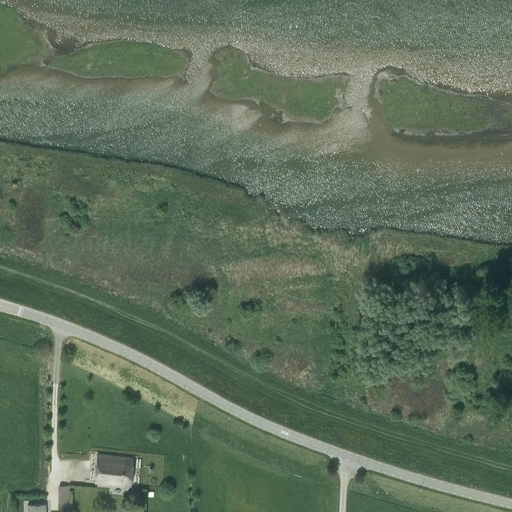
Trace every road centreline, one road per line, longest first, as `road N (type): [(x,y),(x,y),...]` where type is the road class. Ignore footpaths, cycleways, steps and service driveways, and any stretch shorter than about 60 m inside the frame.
road 1 (track): [(0,267),(156,327),(276,391),(511,467)]
road 2 (unclassified): [(0,305),(129,353),(277,430),(511,504)]
